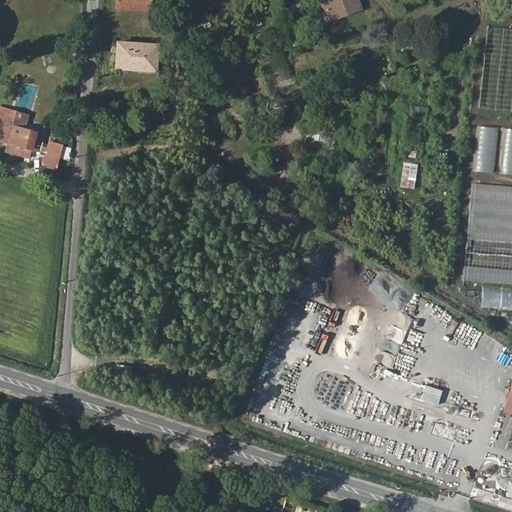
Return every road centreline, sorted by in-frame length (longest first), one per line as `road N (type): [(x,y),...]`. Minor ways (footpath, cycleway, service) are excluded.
road 1 (residential): [(97,0),(66,399)]
road 2 (primary): [(418,511),(66,399)]
